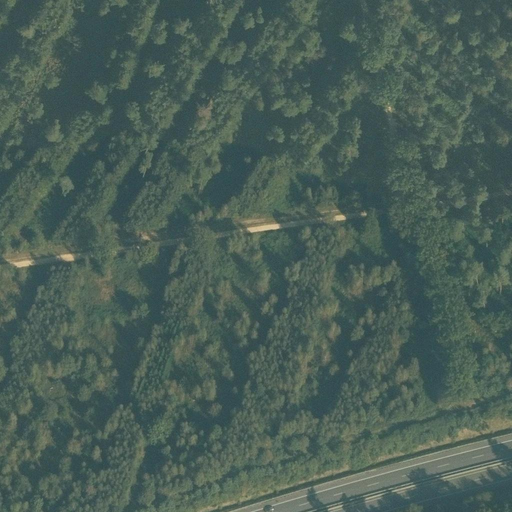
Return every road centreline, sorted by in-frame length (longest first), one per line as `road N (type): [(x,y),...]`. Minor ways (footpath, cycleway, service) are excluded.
road 1 (track): [(0,269),(413,208)]
road 2 (track): [(464,407),(142,511)]
road 3 (motorway): [(511,445),(274,511)]
road 4 (track): [(413,208),(360,0)]
road 5 (track): [(413,208),(464,407)]
road 6 (motorway): [(348,511),(511,467)]
